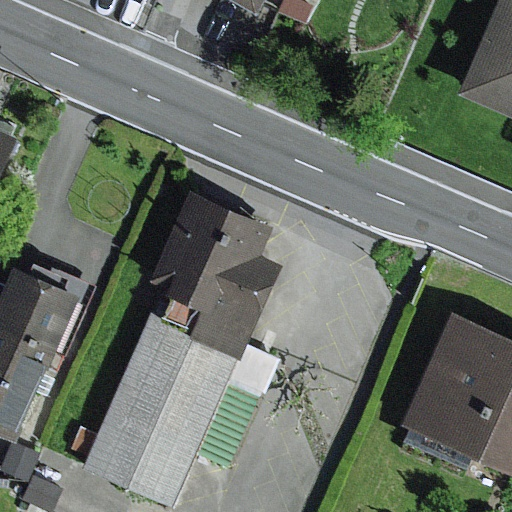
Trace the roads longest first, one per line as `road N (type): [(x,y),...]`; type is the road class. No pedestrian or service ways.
road 1 (primary): [(511,250),(139,94)]
road 2 (primary): [(139,94),(0,32)]
